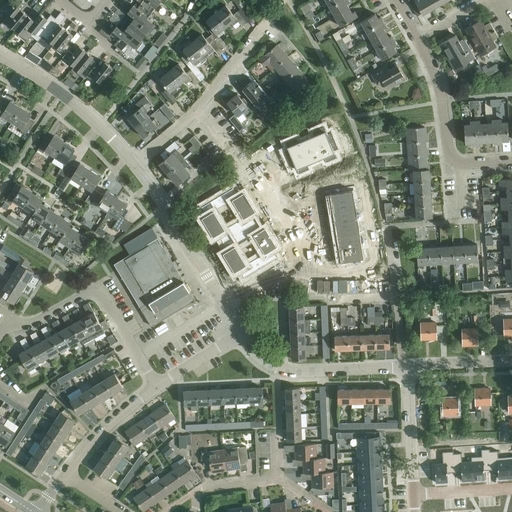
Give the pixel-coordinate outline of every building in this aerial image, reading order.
[(8,0),(0,9),(7,15),(9,13),(14,17),(20,9),(21,9),(26,2),(23,0),(15,0),(13,4),(8,0)] [(142,0),(140,3),(152,12),(161,0),(142,0)] [(311,0),(300,7),(304,14),(307,19),(312,17),(315,15),(312,10),(311,10),(310,9),(314,6),(311,0)] [(341,0),(329,7),(335,16),(349,8),(347,4),(349,2),(348,0),(341,0)] [(408,0),(417,15),(421,13),(422,14),(432,9),(426,0),(408,0)] [(426,0),(432,9),(441,3),(439,0),(426,0)] [(127,12),(134,17),(142,23),(146,19),(152,12),(140,3),(137,8),(133,4),(127,12)] [(225,5),(215,13),(225,27),(230,23),(232,25),(238,21),(242,26),(247,22),(238,11),(233,14),(225,5)] [(349,8),(335,16),(340,26),(357,16),(354,11),(352,12),(349,8)] [(11,26),(15,29),(27,14),(21,9),(20,9),(14,17),(9,13),(7,15),(2,22),(9,28),(11,26)] [(53,44),(65,29),(59,23),(65,16),(60,12),(40,37),(47,43),(49,40),(53,44)] [(47,19),(40,13),(34,20),(28,28),(32,32),(31,34),(38,40),(55,18),(51,14),(47,19)] [(212,33),(209,35),(223,52),(228,48),(219,36),(224,32),(222,29),(225,27),(215,13),(206,20),(212,27),(209,30),(212,33)] [(361,21),(366,31),(383,21),(380,16),(378,17),(375,13),(361,21)] [(25,41),(31,34),(32,32),(28,28),(34,20),(27,14),(15,29),(20,33),(18,35),(25,41)] [(134,17),(129,24),(144,36),(147,31),(150,33),(155,26),(146,19),(142,23),(134,17)] [(466,28),(471,37),(480,54),(481,53),(480,52),(489,46),(488,44),(487,43),(498,37),(490,22),(483,25),(480,20),(466,28)] [(366,31),(371,40),(386,32),(383,28),(386,26),(383,21),(366,31)] [(335,32),(340,29),(337,22),(331,24),(335,32)] [(129,24),(123,31),(131,37),(127,42),(130,44),(137,50),(142,42),(140,41),(144,36),(129,24)] [(123,31),(116,25),(110,33),(118,39),(114,43),(124,51),(130,44),(127,42),(131,37),(123,31)] [(346,25),(341,29),(345,34),(350,30),(346,25)] [(56,50),(63,56),(69,50),(71,47),(67,43),(73,35),(65,29),(53,44),(58,48),(56,50)] [(323,36),(320,30),(315,33),(318,39),(323,36)] [(371,40),(377,50),(394,40),(391,35),(388,36),(386,32),(371,40)] [(202,34),(191,42),(205,60),(206,59),(205,58),(209,55),(209,54),(214,50),(219,55),(223,52),(209,35),(205,38),(202,34)] [(440,43),(448,57),(454,69),(475,58),(464,38),(459,40),(455,34),(440,43)] [(336,41),(339,46),(344,43),(341,38),(336,41)] [(339,46),(342,51),(345,55),(350,53),(347,48),(353,45),(350,40),(345,43),(344,43),(339,46)] [(377,50),(382,59),(397,51),(394,47),(397,45),(394,40),(377,50)] [(186,54),(181,57),(190,69),(195,65),(201,61),(202,63),(205,60),(191,42),(182,49),(186,54)] [(153,44),(149,49),(154,52),(158,48),(157,48),(154,45),(153,44)] [(270,61),(275,68),(288,57),(277,44),(260,59),(265,65),(270,61)] [(70,63),(74,66),(86,51),(79,45),(73,53),(69,50),(63,56),(61,59),(68,65),(70,63)] [(84,78),(87,75),(92,68),(87,65),(93,57),(86,51),(74,66),(79,70),(77,72),(84,78)] [(142,56),(135,65),(140,70),(148,60),(142,56)] [(348,61),(353,70),(356,68),(358,67),(355,62),(358,60),(356,56),(348,61)] [(275,68),(285,80),(298,69),(288,57),(275,68)] [(92,68),(87,75),(93,81),(95,79),(100,82),(112,67),(105,62),(99,69),(94,65),(92,68)] [(178,63),(167,72),(178,85),(183,81),(185,84),(191,79),(195,85),(199,81),(190,70),(186,73),(178,63)] [(195,65),(190,70),(199,81),(205,77),(195,65)] [(378,84),(384,80),(388,88),(405,79),(397,65),(388,70),(385,65),(371,73),(378,84)] [(353,70),(350,71),(349,72),(353,80),(360,76),(356,68),(353,70)] [(298,69),(285,80),(294,93),(301,88),(309,81),(298,69)] [(178,85),(167,72),(159,79),(167,88),(162,92),(172,103),(176,100),(172,94),(177,90),(175,88),(178,85)] [(254,110),(259,116),(261,118),(265,115),(257,105),(268,96),(269,97),(260,87),(254,79),(243,89),(255,104),(252,107),(254,110)] [(268,83),(263,88),(267,92),(272,88),(268,83)] [(268,94),(272,99),(279,93),(276,89),(268,94)] [(247,106),(249,105),(243,97),(241,99),(237,93),(227,102),(238,115),(242,111),(247,116),(252,112),(247,106)] [(128,118),(135,127),(148,116),(145,112),(147,110),(143,105),(149,101),(145,96),(133,105),(137,110),(128,118)] [(0,116),(1,115),(11,122),(20,107),(10,100),(7,105),(2,101),(0,104),(0,116)] [(160,107),(163,111),(169,119),(174,115),(164,103),(160,107)] [(21,129),(20,131),(25,134),(34,122),(28,118),(31,114),(20,107),(11,122),(21,129)] [(245,127),(234,114),(229,118),(240,131),(245,127)] [(148,116),(135,127),(143,137),(159,124),(154,118),(151,120),(148,116)] [(486,123),(487,142),(494,141),(494,144),(498,144),(496,119),(491,119),(491,122),(486,123)] [(496,119),(498,144),(502,144),(502,141),(509,140),(508,130),(507,121),(501,122),(501,119),(496,119)] [(475,121),(476,145),(480,145),(480,142),(487,142),(486,123),(480,123),(480,120),(475,121)] [(472,145),(476,145),(475,121),(470,121),(470,124),(464,124),(465,143),(472,143),(472,145)] [(288,149),(284,151),(291,168),(296,166),(299,173),(309,169),(307,164),(324,157),(326,162),(336,157),(333,150),(338,148),(331,131),(326,133),(323,126),(312,130),(314,135),(298,142),(296,137),(285,142),(288,149)] [(407,140),(427,139),(427,136),(425,136),(424,126),(406,128),(406,135),(407,140)] [(55,157),(64,142),(54,135),(51,140),(46,137),(38,149),(42,152),(44,150),(55,157)] [(160,163),(168,173),(185,159),(192,153),(202,145),(194,135),(189,139),(193,144),(188,148),(190,151),(183,157),(177,149),(179,147),(174,141),(159,154),(164,159),(160,163)] [(407,153),(428,152),(428,150),(426,150),(425,141),(427,141),(427,139),(407,140),(407,142),(409,142),(409,148),(407,149),(407,153)] [(57,186),(58,187),(72,164),(67,161),(75,149),(64,142),(55,157),(64,163),(58,174),(63,177),(57,186)] [(408,165),(427,164),(426,155),(428,155),(428,152),(407,153),(407,156),(410,155),(410,163),(408,163),(408,165)] [(40,169),(44,162),(32,155),(28,162),(40,169)] [(211,155),(203,162),(200,164),(204,169),(215,160),(211,155)] [(375,158),(375,166),(385,165),(385,158),(375,158)] [(185,159),(168,173),(177,184),(185,177),(189,174),(184,168),(189,163),(185,159)] [(70,178),(81,184),(90,169),(80,163),(77,167),(72,164),(58,187),(63,190),(70,178)] [(413,178),(430,177),(429,164),(427,164),(408,165),(408,170),(413,169),(413,178)] [(84,201),(90,205),(98,191),(93,188),(101,176),(90,169),(81,184),(90,190),(84,201)] [(430,177),(413,178),(414,183),(414,192),(430,191),(430,177)] [(506,185),(507,190),(511,190),(511,177),(499,179),(499,185),(506,185)] [(12,188),(5,200),(11,203),(12,200),(21,206),(23,207),(32,193),(22,186),(16,182),(12,188)] [(231,185),(216,194),(217,196),(221,202),(229,197),(234,205),(248,197),(242,188),(235,192),(231,185)] [(352,189),(340,191),(343,205),(354,203),(360,202),(359,198),(354,199),(352,189)] [(96,206),(107,212),(116,197),(106,190),(103,195),(98,191),(90,205),(95,208),(96,206)] [(500,197),(500,203),(511,202),(511,190),(507,190),(507,196),(500,197)] [(330,203),(325,204),(325,208),(331,207),(343,205),(340,191),(329,193),(330,203)] [(414,194),(415,205),(431,204),(430,191),(409,192),(409,194),(414,194)] [(23,207),(33,213),(40,202),(42,199),(32,193),(23,207)] [(216,194),(198,204),(203,212),(198,215),(199,215),(204,224),(217,216),(212,207),(221,202),(217,196),(216,194)] [(117,218),(111,228),(117,231),(125,219),(120,215),(127,203),(116,197),(107,212),(117,218)] [(239,214),(231,219),(236,227),(253,217),(248,209),(253,207),(248,197),(234,205),(239,214)] [(30,218),(41,224),(50,209),(40,202),(33,213),(30,218)] [(508,209),(508,214),(511,214),(511,202),(500,203),(501,209),(508,209)] [(354,203),(343,205),(345,219),(362,216),(362,212),(356,213),(354,203)] [(415,205),(415,208),(416,218),(432,217),(431,204),(415,205)] [(333,217),(327,218),(327,222),(345,219),(343,205),(331,207),(333,217)] [(41,224),(51,230),(61,216),(50,209),(41,224)] [(6,217),(13,222),(16,218),(18,215),(11,211),(9,214),(6,217)] [(501,221),(502,227),(511,226),(511,214),(508,214),(508,220),(501,221)] [(51,230),(61,236),(68,225),(69,226),(71,222),(61,216),(51,230)] [(217,216),(204,224),(209,233),(214,230),(219,238),(236,227),(231,219),(222,224),(217,216)] [(362,216),(345,219),(347,233),(359,231),(357,221),(363,220),(362,216)] [(253,217),(236,227),(241,236),(250,231),(255,239),(268,231),(262,222),(258,225),(253,217)] [(13,222),(20,226),(23,223),(16,218),(13,222)] [(345,219),(327,222),(328,226),(334,225),(335,234),(347,233),(345,219)] [(59,240),(68,246),(78,231),(69,226),(68,225),(61,236),(59,240)] [(509,233),(510,239),(511,238),(511,226),(502,227),(502,233),(509,233)] [(236,227),(219,238),(223,246),(219,248),(219,249),(224,258),(237,250),(232,241),(241,236),(236,227)] [(68,246),(71,248),(80,253),(89,238),(78,231),(68,246)] [(260,247),(251,253),(256,261),(273,251),(269,243),(273,240),(268,231),(255,239),(260,247)] [(359,231),(347,233),(349,246),(367,243),(366,239),(360,240),(359,231)] [(337,244),(331,245),(332,249),(349,246),(347,233),(335,234),(337,244)] [(22,237),(29,242),(32,238),(25,234),(22,237)] [(114,264),(140,307),(151,326),(195,300),(184,281),(157,237),(114,264)] [(29,242),(36,246),(39,242),(32,238),(29,242)] [(503,245),(503,251),(511,250),(511,238),(510,239),(510,244),(503,245)] [(367,243),(349,246),(352,260),(363,258),(362,248),(367,247),(367,243)] [(19,263),(13,273),(27,282),(34,271),(27,267),(30,261),(3,244),(0,249),(15,260),(19,263)] [(52,248),(65,256),(68,252),(55,244),(52,248)] [(477,244),(465,245),(466,261),(478,260),(477,244)] [(453,245),(441,246),(442,262),(454,261),(453,245)] [(465,245),(453,245),(454,261),(466,261),(465,245)] [(42,250),(50,255),(52,251),(45,246),(42,250)] [(349,246),(332,249),(333,253),(338,252),(340,262),(352,260),(349,246)] [(441,246),(429,247),(429,263),(442,262),(441,246)] [(429,263),(429,247),(416,247),(417,264),(429,263)] [(237,250),(224,258),(230,267),(234,264),(239,272),(256,261),(251,253),(243,258),(237,250)] [(511,257),(511,263),(511,262),(511,250),(503,251),(504,257),(511,257)] [(59,260),(67,266),(69,262),(61,257),(59,260)] [(13,273),(6,283),(21,292),(27,282),(13,273)] [(3,281),(0,286),(0,300),(4,303),(7,298),(14,302),(21,292),(6,283),(3,281)] [(88,314),(83,317),(93,338),(105,331),(104,330),(109,327),(104,319),(99,322),(88,302),(83,305),(88,314)] [(443,303),(436,303),(437,315),(444,315),(443,303)] [(290,306),(290,320),(304,319),(303,306),(290,306)] [(340,310),(341,325),(347,325),(347,318),(346,307),(340,307),(331,307),(331,315),(335,315),(335,311),(340,310)] [(72,323),(80,338),(83,344),(93,338),(83,317),(78,308),(73,311),(78,320),(72,323)] [(62,329),(69,344),(71,347),(77,343),(75,341),(80,338),(72,323),(67,314),(62,317),(67,326),(62,329)] [(291,333),(304,332),(310,332),(309,319),(304,319),(290,320),(291,333)] [(51,335),(59,350),(60,353),(66,349),(65,347),(69,344),(62,329),(57,320),(51,323),(57,332),(51,335)] [(436,338),(435,322),(421,322),(421,338),(436,338)] [(46,338),(41,341),(49,356),(50,358),(56,355),(54,353),(59,350),(51,335),(46,326),(41,329),(46,338)] [(462,328),(462,334),(463,344),(478,344),(477,334),(477,328),(462,328)] [(36,344),(30,347),(40,365),(46,362),(44,359),(49,356),(41,341),(35,332),(30,334),(36,344)] [(304,332),(291,333),(291,346),(305,345),(304,332)] [(389,333),(375,334),(376,348),(390,347),(389,333)] [(362,334),(348,335),(348,349),(362,349),(362,334)] [(375,334),(362,334),(362,349),(376,348),(375,334)] [(334,336),(334,340),(335,350),(348,349),(348,335),(334,336)] [(19,353),(23,360),(29,371),(35,367),(34,365),(38,362),(39,365),(40,365),(30,347),(25,337),(20,340),(25,350),(19,353)] [(305,345),(291,346),(292,359),(305,358),(305,345)] [(104,355),(106,359),(116,352),(114,349),(104,355)] [(91,360),(94,365),(106,359),(104,355),(103,353),(91,360)] [(80,366),(83,371),(94,365),(91,360),(80,366)] [(20,376),(18,372),(19,369),(17,365),(11,369),(14,374),(15,374),(17,378),(20,376)] [(69,372),(72,377),(83,371),(80,366),(69,372)] [(57,379),(60,384),(72,377),(69,372),(57,379)] [(114,373),(103,380),(112,393),(123,387),(114,373)] [(103,380),(92,387),(101,400),(112,393),(103,380)] [(92,387),(81,393),(89,407),(101,400),(92,387)] [(249,387),(236,388),(236,402),(249,401),(249,387)] [(262,387),(249,387),(249,401),(253,401),(263,400),(262,387)] [(285,388),(286,401),(299,400),(299,387),(285,388)] [(236,388),(223,389),(223,402),(236,402),(236,388)] [(364,389),(364,402),(377,402),(377,388),(364,389)] [(377,388),(377,402),(390,402),(390,388),(377,388)] [(475,388),(475,398),(476,404),(490,403),(490,398),(490,388),(475,388)] [(210,389),(196,390),(197,404),(198,404),(209,403),(210,403),(210,389)] [(223,389),(210,389),(210,403),(223,402),(223,389)] [(338,402),(351,402),(351,389),(338,389),(338,402)] [(351,389),(351,402),(364,402),(364,389),(351,389)] [(184,404),(191,404),(191,410),(197,409),(197,404),(196,390),(183,391),(184,404)] [(34,409),(38,412),(46,400),(50,403),(54,397),(45,391),(41,398),(34,409)] [(70,400),(73,405),(78,414),(89,407),(81,393),(70,400)] [(4,401),(15,408),(18,403),(7,396),(4,401)] [(457,398),(448,398),(442,398),(443,414),(453,414),(458,414),(458,408),(457,398)] [(286,401),(287,414),(300,413),(299,400),(286,401)] [(15,408),(20,411),(17,417),(22,420),(29,410),(18,403),(15,408)] [(165,403),(152,412),(161,426),(175,417),(165,403)] [(27,420),(31,423),(38,412),(34,409),(27,420)] [(184,410),(185,424),(195,423),(195,419),(189,419),(189,410),(184,410)] [(397,418),(397,410),(386,411),(386,419),(397,418)] [(61,411),(54,422),(67,431),(74,420),(61,411)] [(152,412),(138,421),(148,436),(161,426),(152,412)] [(287,414),(287,427),(300,426),(300,413),(287,414)] [(377,422),(364,422),(364,428),(377,428),(377,415),(377,422)] [(351,416),(351,422),(351,428),(364,428),(364,422),(357,422),(357,416),(351,416)] [(318,427),(319,418),(310,417),(308,426),(318,427)] [(198,424),(198,430),(212,429),(211,423),(211,418),(207,418),(207,423),(198,424)] [(20,431),(24,434),(31,423),(27,420),(20,431)] [(125,431),(130,439),(134,445),(148,436),(138,421),(125,431)] [(54,422),(47,433),(60,442),(67,431),(54,422)] [(0,429),(0,441),(6,445),(15,431),(4,424),(0,429)] [(287,427),(288,440),(301,440),(300,426),(287,427)] [(13,442),(17,445),(24,434),(20,431),(13,442)] [(168,437),(164,432),(158,436),(162,441),(168,437)] [(47,433),(40,444),(53,452),(60,442),(47,433)] [(379,436),(357,437),(358,451),(380,449),(379,436)] [(116,437),(109,447),(122,456),(129,446),(116,437)] [(5,452),(10,456),(17,445),(13,442),(5,452)] [(295,458),(295,459),(324,458),(324,457),(316,457),(316,443),(305,444),(295,444),(295,451),(297,451),(298,458),(295,458)] [(40,444),(33,455),(46,463),(53,452),(40,444)] [(246,446),(222,449),(225,467),(233,466),(233,469),(240,468),(239,462),(248,461),(246,446)] [(109,447),(101,458),(114,467),(122,456),(109,447)] [(201,452),(202,455),(203,465),(210,464),(211,472),(218,471),(218,469),(225,467),(222,449),(201,452)] [(380,449),(358,451),(358,464),(381,463),(380,449)] [(481,460),(472,461),(473,480),(484,479),(483,470),(491,470),(489,450),(481,451),(481,460)] [(498,450),(489,450),(491,470),(497,470),(498,478),(509,478),(508,459),(509,458),(508,456),(498,457),(498,450)] [(461,452),(453,453),(454,472),(461,472),(461,481),(473,480),(472,461),(462,461),(461,452)] [(443,463),(434,463),(435,482),(447,482),(447,473),(454,472),(453,453),(442,453),(443,463)] [(133,464),(138,468),(145,457),(141,454),(133,464)] [(33,455),(26,465),(26,466),(39,474),(46,463),(33,455)] [(94,468),(106,478),(114,467),(101,458),(94,468)] [(304,472),(304,473),(333,472),(333,471),(325,472),(324,458),(295,459),(303,459),(303,465),(306,465),(306,472),(304,472)] [(186,460),(173,469),(183,483),(196,474),(186,460)] [(381,463),(358,464),(359,477),(381,476),(381,463)] [(125,475),(130,478),(138,468),(133,464),(125,475)] [(173,469),(160,478),(170,492),(183,483),(173,469)] [(333,472),(304,473),(312,473),(312,479),(314,479),(315,486),(312,486),(312,487),(333,486),(333,476),(333,472)] [(210,474),(211,483),(225,483),(225,474),(210,474)] [(118,486),(123,489),(130,478),(125,475),(118,486)] [(381,476),(359,477),(360,491),(382,489),(381,476)] [(160,478),(147,487),(157,501),(170,492),(160,478)] [(147,487),(142,491),(133,497),(143,511),(157,501),(147,487)] [(382,489),(360,491),(361,504),(383,503),(382,489)] [(233,496),(233,504),(251,503),(251,496),(233,496)] [(285,511),(284,501),(284,502),(284,504),(277,505),(277,503),(270,504),(270,506),(264,507),(264,511),(285,511)] [(300,511),(300,507),(299,507),(300,510),(293,511),(292,508),(286,509),(285,501),(284,501),(285,511),(300,511)] [(383,511),(383,503),(361,504),(361,511),(383,511)]
